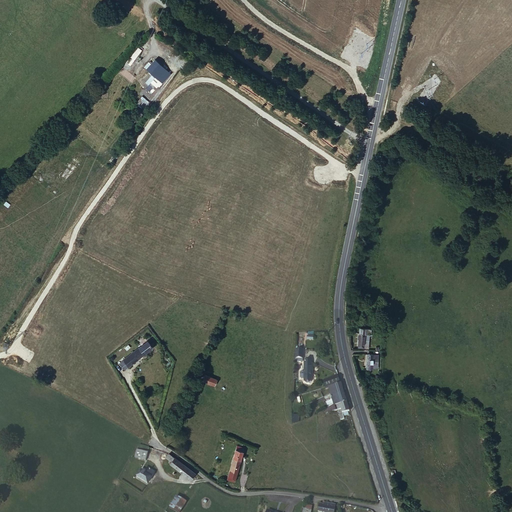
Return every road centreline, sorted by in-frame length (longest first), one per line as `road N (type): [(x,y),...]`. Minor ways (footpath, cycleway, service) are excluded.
road 1 (secondary): [(401,0),(338,321),(391,511)]
road 2 (unclassified): [(155,446),(234,495),(317,498),(382,511)]
